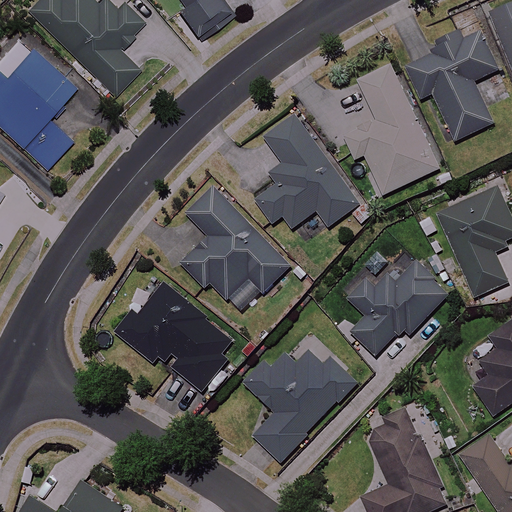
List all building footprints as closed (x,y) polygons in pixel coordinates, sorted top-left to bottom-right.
[(107,0),(101,6),(94,0),(64,0),(64,1),(62,0),(41,0),(31,11),(117,94),(141,69),(121,50),(148,23),(127,3),(120,11),(108,0),(107,0)] [(182,0),(187,6),(182,9),(204,40),(237,16),(225,0),(182,0)] [(507,70),(476,2),(450,14),(458,33),(432,45),(436,55),(428,59),(408,68),(423,101),(436,95),(458,144),(496,127),(476,84),(507,70)] [(511,7),(493,15),(511,65),(511,7)] [(33,52),(18,38),(0,56),(0,124),(48,169),(74,140),(51,119),(79,89),(36,49),(33,52)] [(442,170),(393,66),(360,81),(379,121),(346,136),(358,162),(367,157),(385,196),(442,170)] [(373,218),(299,115),(266,139),(285,165),(271,175),(277,184),(256,199),(275,225),(284,218),(293,231),(319,212),(330,228),(352,212),(362,226),(373,218)] [(213,284),(241,313),(261,293),(265,297),(294,268),(213,185),(186,211),(211,237),(183,264),(208,290),(213,284)] [(510,283),(497,254),(511,248),(508,244),(511,242),(511,213),(501,188),(440,216),(477,298),(510,283)] [(451,294),(419,262),(398,283),(391,276),(379,289),(370,280),(350,300),(368,317),(353,332),(377,356),(402,331),(407,337),(451,294)] [(165,364),(170,358),(177,363),(171,370),(202,396),(231,362),(223,354),(233,342),(167,286),(141,316),(136,312),(118,334),(154,365),(159,359),(165,364)] [(511,405),(511,323),(491,337),(500,350),(482,362),(492,377),(476,387),(495,416),(511,405)] [(271,357),(246,382),(274,411),(253,432),(287,465),(365,385),(310,331),(278,363),(271,357)] [(433,511),(448,506),(410,411),(386,421),(389,428),(370,436),(391,487),(364,498),(369,511),(433,511)] [(511,511),(511,467),(491,436),(462,456),(499,511),(511,511)] [(124,511),(126,508),(85,482),(65,511),(57,511),(35,497),(25,511),(124,511)]
